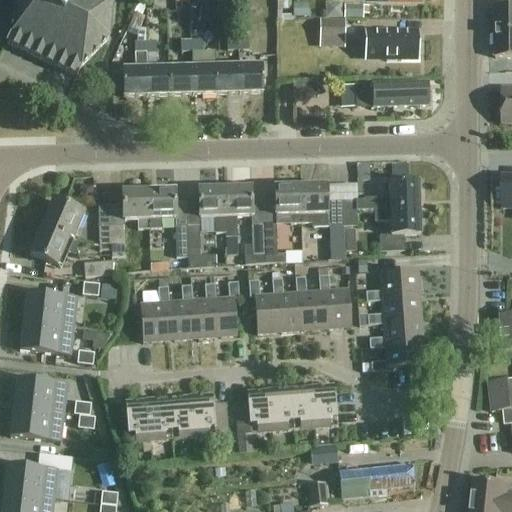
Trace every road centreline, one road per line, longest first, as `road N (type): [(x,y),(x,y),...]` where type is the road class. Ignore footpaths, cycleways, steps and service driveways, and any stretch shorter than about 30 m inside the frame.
road 1 (unclassified): [(113,154),(466,140)]
road 2 (residential): [(459,400),(381,401),(314,369),(115,380)]
road 3 (unclassified): [(459,400),(466,140)]
road 4 (residential): [(113,154),(116,133),(0,78)]
road 5 (unclassified): [(466,140),(467,0)]
